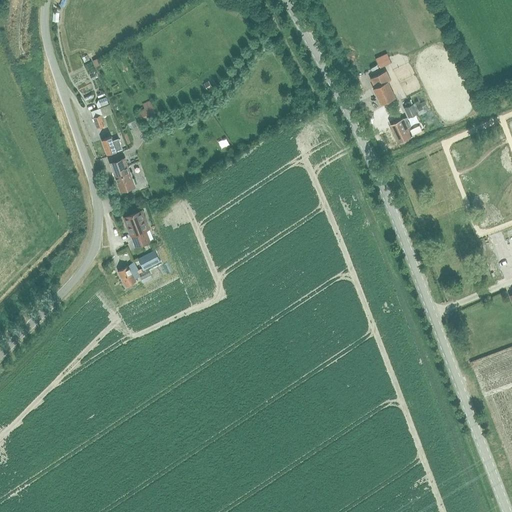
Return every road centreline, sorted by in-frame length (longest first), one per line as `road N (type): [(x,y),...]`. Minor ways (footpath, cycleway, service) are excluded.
road 1 (tertiary): [(505,511),(337,84),(289,0)]
road 2 (unclassified): [(0,352),(94,252),(89,167),(54,70),(45,0)]
